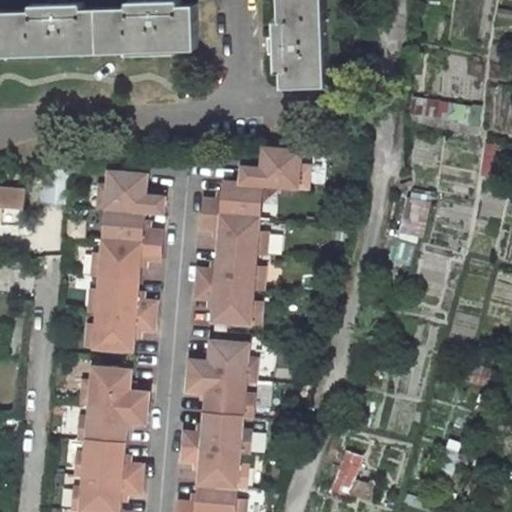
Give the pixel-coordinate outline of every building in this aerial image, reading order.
[(0,53),(200,48),(198,3),(182,3),(182,0),(130,0),(130,5),(86,6),(85,0),(68,1),(67,0),(50,0),(50,2),(33,2),(33,8),(0,9),(0,53)] [(331,84),(327,0),(282,0),(283,18),(277,19),(278,36),(270,36),(270,53),(278,53),(279,70),(285,70),(286,86),(331,84)] [(424,49),(411,47),(409,65),(423,67),(424,49)] [(450,120),(453,105),(414,98),(413,113),(450,120)] [(461,122),(464,107),(453,105),(450,120),(413,113),(412,122),(476,134),(480,110),(472,108),(470,123),(461,122)] [(461,122),(470,123),(472,108),(464,107),(461,122)] [(503,174),(501,142),(482,143),(484,176),(503,174)] [(258,169),(244,168),(242,184),(264,186),(309,190),(310,168),(302,167),(303,152),(265,149),(264,162),(263,170),(258,169)] [(72,173),(48,171),(46,201),(69,203),(72,173)] [(110,186),(101,186),(99,207),(108,208),(146,211),(165,213),(166,197),(147,195),(149,174),(111,171),(110,186)] [(204,199),(203,214),(261,220),(264,186),(242,184),(226,182),(225,194),(224,202),(219,201),(204,199)] [(0,186),(0,223),(3,224),(4,204),(25,206),(26,189),(0,186)] [(429,202),(410,198),(403,230),(419,233),(422,234),(429,202)] [(108,208),(105,241),(162,246),(164,231),(150,230),(144,230),(145,222),(146,211),(108,208)] [(203,214),(202,229),(216,230),(222,231),(221,238),(220,251),(258,255),(267,256),(269,234),(260,234),(261,220),(203,214)] [(411,264),(419,233),(403,230),(396,259),(411,264)] [(161,261),(162,246),(105,241),(104,255),(95,254),(93,275),(102,276),(140,280),(141,266),(142,259),(147,259),(161,261)] [(199,270),(198,284),(255,289),(255,290),(264,291),(266,270),(257,269),(258,255),(220,251),(219,264),(218,272),(213,271),(199,270)] [(139,293),(140,280),(102,276),(101,291),(92,290),(90,311),(99,312),(156,317),(157,302),(143,301),(138,300),(139,293)] [(215,308),(214,321),(261,326),(262,305),(253,304),(255,290),(255,289),(198,284),(196,299),(210,300),(216,300),(215,308)] [(400,308),(403,298),(405,293),(390,289),(387,304),(400,308)] [(386,306),(388,298),(381,296),(379,304),(386,306)] [(89,325),(87,346),(134,351),(135,337),(135,330),(141,330),(155,331),(156,317),(99,312),(98,326),(89,325)] [(249,360),(250,345),(212,341),(211,355),(210,362),(205,362),(191,361),(189,376),(247,381),(255,382),(257,361),(249,360)] [(382,374),(385,365),(388,355),(377,351),(370,370),(382,374)] [(131,384),(132,370),(94,367),(93,382),(84,381),(82,403),(91,404),(91,403),(148,408),(149,393),(135,392),(130,391),(131,384)] [(207,400),(205,414),(243,417),(252,418),(254,397),(245,396),(247,381),(189,376),(188,391),(202,393),(207,393),(207,400)] [(90,417),(81,416),(78,439),(87,440),(125,443),(127,429),(127,422),(133,422),(147,424),(148,408),(91,403),(91,404),(90,417)] [(242,431),(243,417),(205,414),(204,427),(204,435),(198,434),(184,433),(183,448),(240,453),(249,454),(251,432),(242,431)] [(442,471),(456,472),(461,440),(446,438),(442,471)] [(124,457),(125,443),(87,440),(86,454),(77,453),(76,475),(84,476),(84,475),(142,480),(143,466),(129,465),(123,464),(124,457)] [(240,453),(183,448),(182,462),(195,463),(201,464),(200,471),(199,484),(237,488),(245,489),(248,468),(239,467),(240,453)] [(344,462),(359,467),(362,458),(347,453),(344,462)] [(327,488),(350,495),(359,467),(344,462),(337,481),(330,479),(327,488)] [(126,493),(140,494),(142,480),(84,475),(84,476),(83,489),(74,488),(72,510),(81,510),(106,511),(119,511),(120,500),(121,493),(126,493)] [(237,488),(199,484),(198,497),(197,505),(192,504),(178,503),(177,511),(243,511),(245,503),(236,502),(237,488)]
